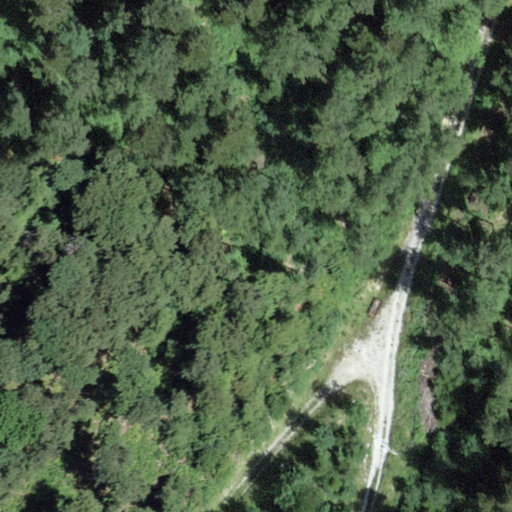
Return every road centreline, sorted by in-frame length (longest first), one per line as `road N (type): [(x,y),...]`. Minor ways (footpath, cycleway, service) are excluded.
road 1 (track): [(497,0),(383,352),(391,426),(369,511)]
road 2 (track): [(220,511),(324,395),(383,352)]
